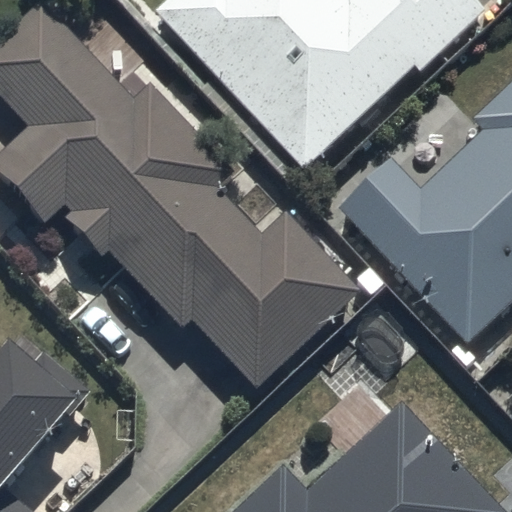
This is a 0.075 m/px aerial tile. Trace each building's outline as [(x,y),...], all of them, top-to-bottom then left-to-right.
[(185,0),(151,32),(299,193),(412,89),(420,98),(489,35),(457,0),(386,0),(385,2),(382,0),(354,0),(346,8),(338,0),(185,0)] [(0,118),(26,147),(0,171),(0,202),(43,254),(59,240),(96,285),(108,275),(179,352),(187,345),(249,413),(358,313),(282,231),(258,253),(218,210),(231,198),(147,107),(133,120),(45,25),(0,65),(0,118)] [(388,180),(334,234),(466,368),(511,322),(511,99),(471,140),(483,152),(421,214),(388,180)] [(0,511),(12,511),(75,437),(67,431),(86,409),(37,367),(23,383),(10,371),(0,382),(0,511)] [(474,511),(397,431),(311,511),(303,511),(282,490),(259,511),(474,511)]
